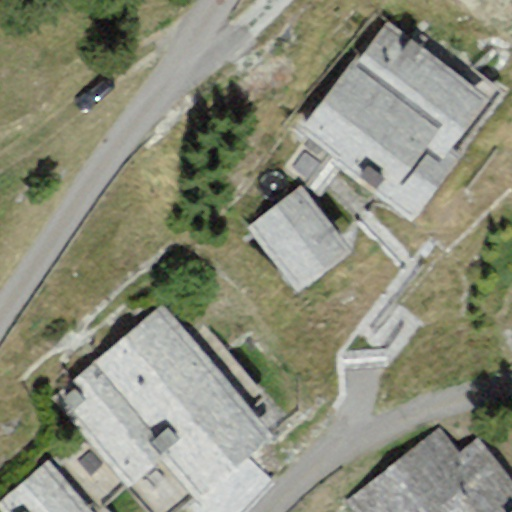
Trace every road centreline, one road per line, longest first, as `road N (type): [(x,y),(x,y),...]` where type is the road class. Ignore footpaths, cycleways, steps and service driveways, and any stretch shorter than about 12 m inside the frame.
road 1 (track): [(0,355),(241,0)]
road 2 (residential): [(284,511),(307,483),(511,395)]
